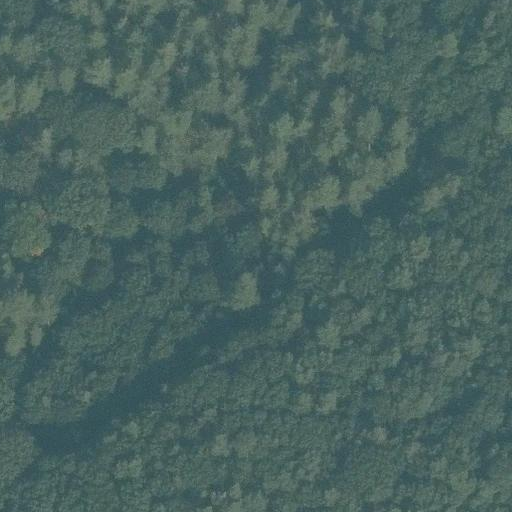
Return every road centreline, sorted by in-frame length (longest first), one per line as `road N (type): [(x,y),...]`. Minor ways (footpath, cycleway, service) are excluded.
road 1 (track): [(0,373),(104,511)]
road 2 (track): [(511,146),(459,174),(511,242)]
